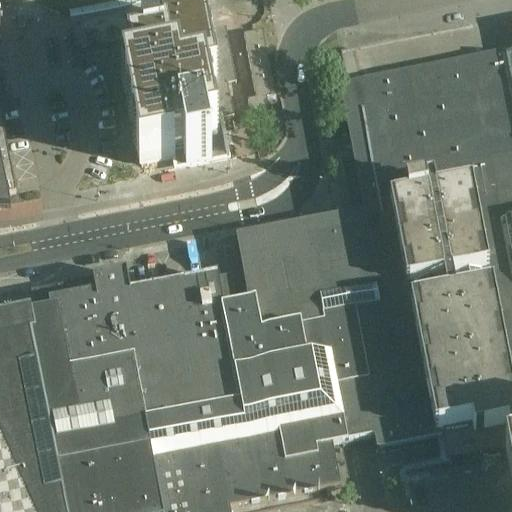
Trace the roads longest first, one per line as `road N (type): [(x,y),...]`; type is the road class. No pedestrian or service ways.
road 1 (unclassified): [(0,266),(272,209),(297,190),(301,151)]
road 2 (unclassified): [(301,151),(243,194),(0,242)]
road 3 (unknown): [(511,145),(505,128),(483,119),(351,143)]
road 4 (unclassified): [(301,151),(291,66),(298,44),(327,17)]
